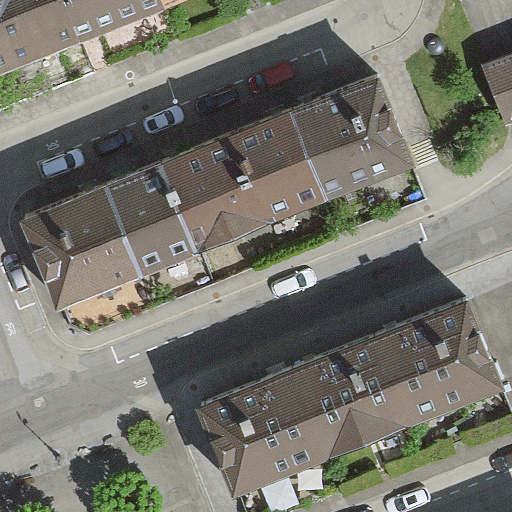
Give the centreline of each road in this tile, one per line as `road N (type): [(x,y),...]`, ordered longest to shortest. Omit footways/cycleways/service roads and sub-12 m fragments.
road 1 (residential): [(511,213),(464,241),(32,412)]
road 2 (residential): [(383,0),(357,21),(0,166)]
